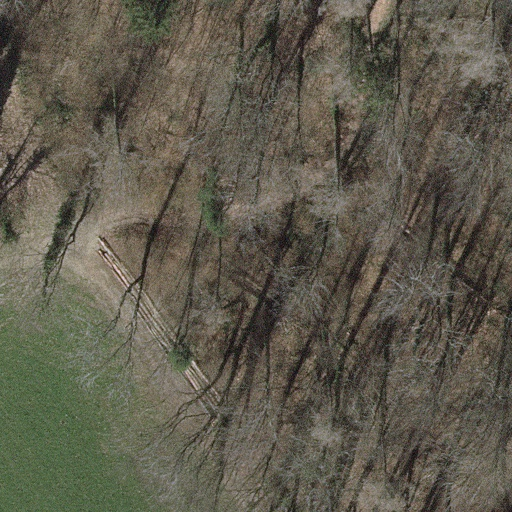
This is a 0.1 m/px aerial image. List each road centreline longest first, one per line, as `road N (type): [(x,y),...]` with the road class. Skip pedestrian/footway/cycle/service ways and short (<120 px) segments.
road 1 (track): [(58,235),(161,225),(250,201),(324,144),(369,43),(375,0)]
road 2 (track): [(236,511),(58,235)]
